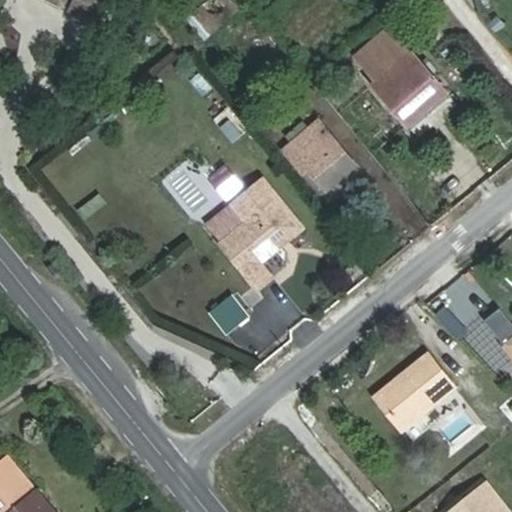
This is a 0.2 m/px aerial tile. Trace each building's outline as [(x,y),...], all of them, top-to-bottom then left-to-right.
[(109,0),(76,0),(72,9),(99,22),(109,0)] [(205,41),(235,15),(222,0),(198,0),(197,1),(201,6),(186,19),(205,41)] [(464,98),(405,28),(367,60),(426,130),(464,98)] [(202,97),(215,89),(204,71),(191,78),(202,97)] [(222,143),(236,132),(216,108),(206,116),(213,125),(210,128),(222,143)] [(320,129),(282,161),(320,208),(359,176),(320,129)] [(227,201),(246,185),(227,162),(208,178),(227,201)] [(261,266),(302,232),(260,183),(230,208),(245,226),(219,247),(257,292),(272,279),(261,266)] [(88,219),(109,203),(100,192),(79,209),(88,219)] [(232,211),(207,232),(219,247),(245,226),(232,211)] [(235,292),(209,310),(226,334),(252,316),(235,292)] [(511,336),(502,344),(511,355),(511,336)] [(454,385),(423,348),(372,391),(404,428),(454,385)] [(64,511),(16,453),(0,466),(0,511),(64,511)] [(509,511),(486,484),(452,511),(509,511)]
